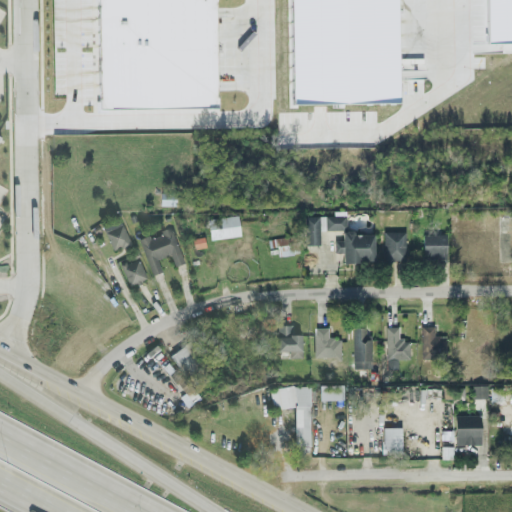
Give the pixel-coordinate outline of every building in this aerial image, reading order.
[(96,0),(98,107),(216,105),(213,0),(96,0)] [(289,0),(291,85),(309,85),(309,102),(336,102),(336,94),(343,94),(343,101),(397,101),(395,0),(289,0)] [(511,0),(485,0),(486,42),(511,41),(511,0)] [(210,237),(240,234),(238,214),(208,217),(210,237)] [(319,243),(320,214),(306,214),(306,243),(319,243)] [(325,228),(346,228),(346,214),(325,214),(325,228)] [(132,244),(121,220),(103,228),(114,253),(132,244)] [(185,264),(173,228),(161,232),(162,235),(141,242),(154,277),(164,273),(159,260),(172,255),(176,268),(185,264)] [(343,261),(374,260),(373,232),(353,233),(352,229),(342,229),(342,238),(334,239),(334,251),(342,251),(343,261)] [(384,260),(406,259),(405,229),(383,230),(384,260)] [(446,232),(423,233),(423,259),(447,258),(446,232)] [(147,281),(140,258),(121,264),(129,287),(147,281)] [(315,359),(340,359),(341,336),(328,336),(328,325),(316,325),(315,359)] [(371,333),(366,333),(365,325),(353,326),(354,367),(372,366),(371,333)] [(398,325),(385,325),(386,357),(409,356),(408,338),(399,338),(398,325)] [(421,356),(446,355),(445,334),(434,334),(434,325),(421,325),(421,356)] [(280,353),(290,352),(291,360),(305,359),(304,336),(294,336),(294,327),(279,327),(280,353)] [(185,378),(201,371),(189,347),(174,354),(185,378)] [(486,396),(487,384),(472,383),(472,396),(486,396)] [(321,402),(345,401),(345,386),(321,386),(321,402)] [(297,448),(312,448),(311,388),(272,389),(273,410),(296,409),(297,448)] [(455,414),(455,443),(481,443),(480,413),(455,414)] [(401,426),(383,425),(383,453),(401,453),(401,426)]
